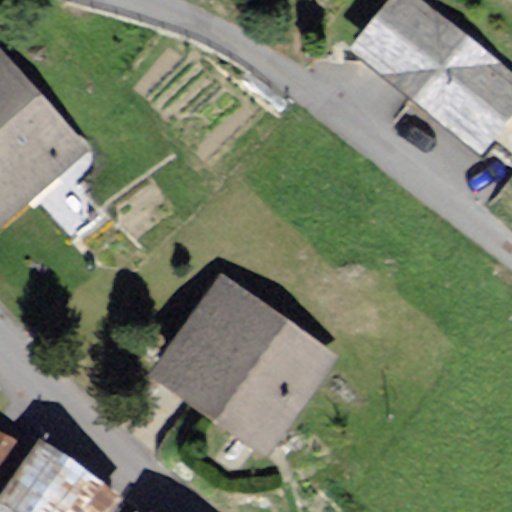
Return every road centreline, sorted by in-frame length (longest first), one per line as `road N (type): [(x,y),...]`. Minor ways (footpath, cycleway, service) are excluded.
road 1 (residential): [(91,0),(169,21),(242,58),(511,254)]
road 2 (residential): [(0,356),(169,511)]
